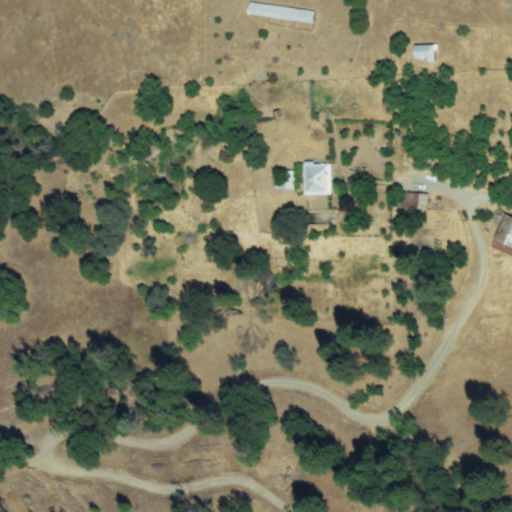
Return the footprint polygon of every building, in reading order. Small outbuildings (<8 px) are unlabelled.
[(252,13),(254,5),(315,13),(314,22),(252,13)] [(418,59),(419,46),(436,47),(435,60),(418,59)] [(308,165),(331,165),(331,194),(308,194),(308,165)] [(279,189),(279,178),(286,178),(286,172),(295,173),(295,189),(279,189)] [(427,209),(407,207),(408,194),(428,195),(427,209)] [(511,218),(511,251),(495,244),(507,216),(511,218)]
